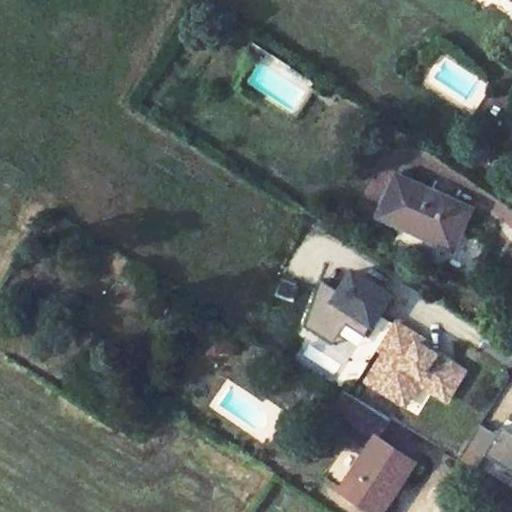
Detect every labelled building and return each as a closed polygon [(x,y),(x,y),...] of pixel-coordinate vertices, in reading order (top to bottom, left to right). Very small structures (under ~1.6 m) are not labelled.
[(392,178),(377,218),(454,246),(467,203),(392,178)] [(366,336),(392,294),(385,290),(383,293),(377,289),(379,286),(354,270),(341,291),(321,279),(305,326),(321,336),(328,325),(341,333),(347,324),(366,336)] [(362,377),(399,399),(416,372),(449,391),(464,369),(412,337),(415,331),(394,319),(376,347),(380,349),(362,377)] [(449,391),(416,372),(399,399),(408,405),(420,386),(443,401),(449,391)] [(343,489),(376,511),(384,511),(405,481),(417,463),(378,437),(390,418),(343,389),(323,420),(370,450),(365,456),(343,489)] [(511,430),(502,425),(497,433),(480,422),(457,459),(476,471),(486,454),(511,469),(511,430)]
